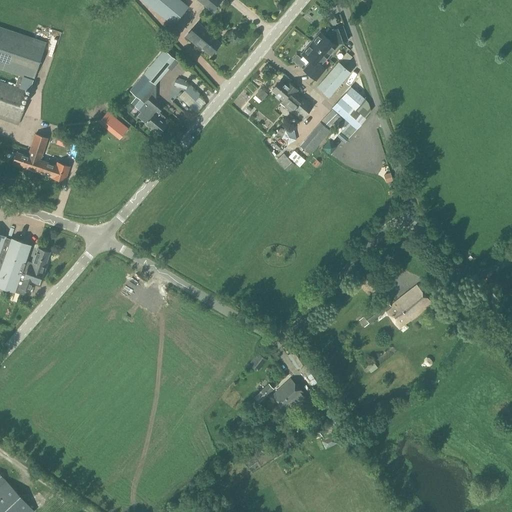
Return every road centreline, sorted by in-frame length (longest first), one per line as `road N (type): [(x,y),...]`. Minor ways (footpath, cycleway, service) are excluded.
road 1 (unclassified): [(103,239),(241,320),(278,330),(409,208)]
road 2 (tertiary): [(103,239),(304,0)]
road 3 (unclassified): [(409,208),(342,0)]
road 4 (unclassified): [(409,208),(511,329)]
road 5 (tertiary): [(0,356),(103,239)]
